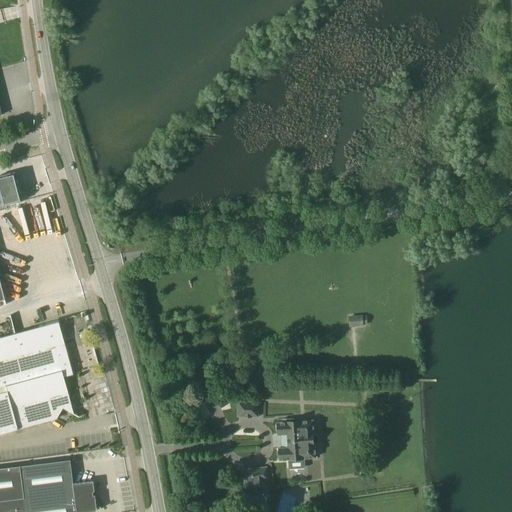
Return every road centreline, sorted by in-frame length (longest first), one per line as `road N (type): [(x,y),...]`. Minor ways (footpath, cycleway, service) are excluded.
road 1 (unclassified): [(98,264),(511,196)]
road 2 (tertiary): [(158,511),(98,264)]
road 3 (tertiary): [(98,264),(60,133)]
road 4 (tertiary): [(60,133),(35,0)]
